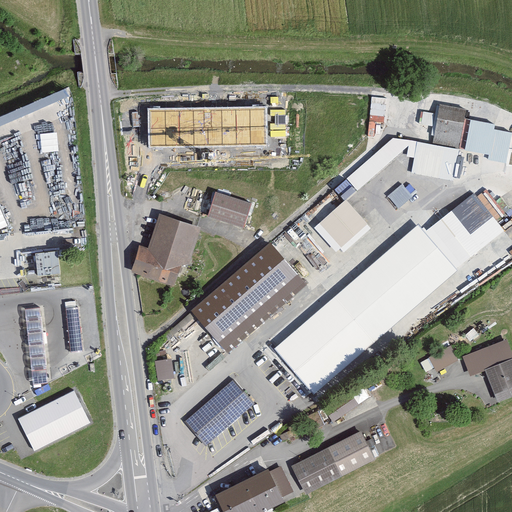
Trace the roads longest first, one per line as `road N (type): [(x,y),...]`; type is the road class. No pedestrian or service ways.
road 1 (secondary): [(135,423),(87,0)]
road 2 (track): [(96,81),(364,83),(392,95)]
